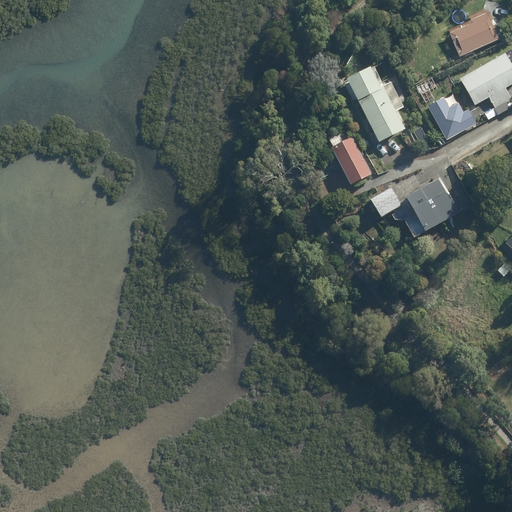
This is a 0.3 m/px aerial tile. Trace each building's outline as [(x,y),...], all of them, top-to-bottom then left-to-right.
[(450,35),(448,36),(457,58),(495,42),(484,17),(468,24),(469,27),(450,35)] [(511,70),(504,56),(459,80),(474,108),(488,100),(494,111),(511,102),(505,91),(511,86),(511,70)] [(355,101),(378,145),(404,131),(395,113),(403,109),(388,81),(381,84),(373,68),(342,84),(352,103),(355,101)] [(348,99),(339,104),(346,117),(355,112),(348,99)] [(467,108),(444,121),(452,136),(476,123),(467,108)] [(349,139),(325,151),(330,160),(332,158),(348,188),(369,177),(349,139)] [(511,172),(500,181),(511,198),(511,172)] [(438,181),(404,200),(425,235),(459,215),(451,201),(450,201),(438,181)] [(390,189),(369,202),(380,220),(401,207),(390,189)] [(414,220),(406,225),(411,233),(419,228),(414,220)] [(494,270),(501,275),(505,270),(498,265),(494,270)]
